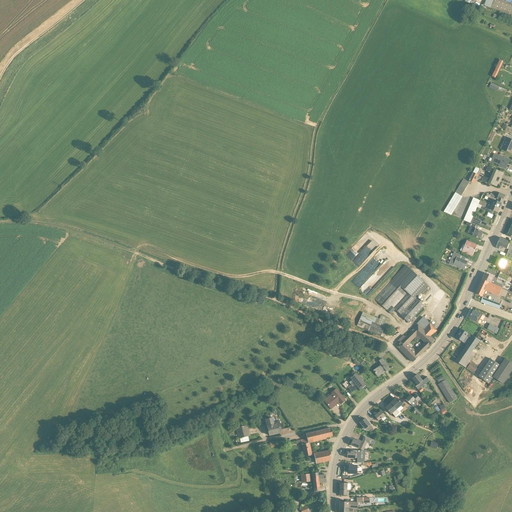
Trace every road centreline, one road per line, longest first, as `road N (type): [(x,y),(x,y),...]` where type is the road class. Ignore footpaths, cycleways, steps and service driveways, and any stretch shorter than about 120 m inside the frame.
road 1 (track): [(0,222),(73,231),(275,300)]
road 2 (secondary): [(333,511),(335,458),(353,420),(435,350),(466,301)]
road 3 (track): [(275,300),(379,340),(413,369)]
